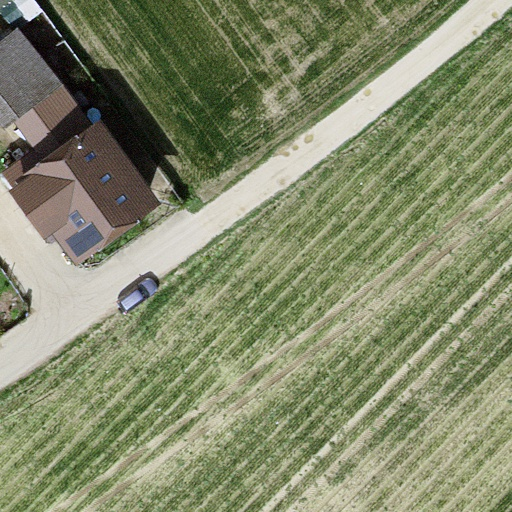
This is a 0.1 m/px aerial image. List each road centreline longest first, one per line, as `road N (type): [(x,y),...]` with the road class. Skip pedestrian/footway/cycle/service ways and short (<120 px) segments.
road 1 (track): [(238,205),(498,0)]
road 2 (residential): [(0,366),(238,205)]
